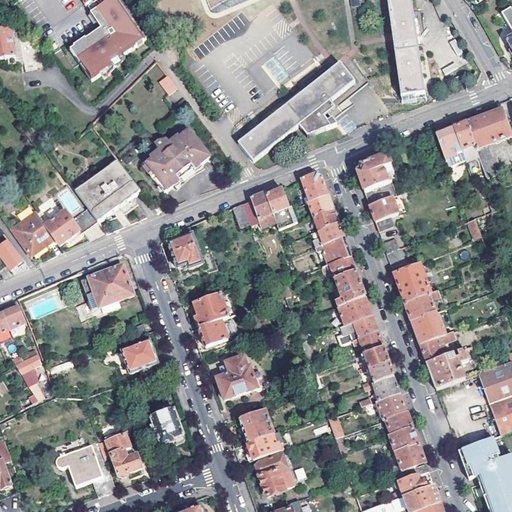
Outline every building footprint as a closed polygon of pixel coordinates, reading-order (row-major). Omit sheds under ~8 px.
[(143,39),(115,0),(78,0),(85,9),(98,0),(99,0),(104,7),(95,14),(101,23),(97,26),(103,34),(101,36),(97,39),(95,36),(86,42),(86,41),(75,49),(75,50),(81,59),(77,62),(93,84),(115,69),(112,66),(137,48),(135,45),(143,39)] [(207,0),(211,10),(227,0),(207,0)] [(387,0),(402,98),(425,95),(414,22),(410,0),(387,0)] [(91,16),(97,26),(101,23),(95,14),(91,16)] [(10,33),(0,34),(0,61),(6,61),(7,68),(22,66),(24,75),(43,72),(40,55),(37,56),(37,54),(14,57),(10,33)] [(135,45),(137,48),(146,42),(143,39),(135,45)] [(71,53),(77,62),(81,59),(75,50),(71,53)] [(355,84),(342,66),(240,144),(254,162),(300,126),(309,137),(337,127),(329,117),(336,111),(330,104),(355,84)] [(178,91),(169,80),(161,86),(169,97),(178,91)] [(24,107),(16,113),(23,122),(31,116),(24,107)] [(511,135),(503,113),(468,126),(480,159),(488,180),(502,175),(491,147),(511,139),(511,135)] [(455,131),(464,156),(467,164),(480,159),(468,126),(455,131)] [(38,152),(42,148),(29,130),(24,133),(38,152)] [(90,130),(80,139),(86,145),(96,136),(90,130)] [(144,168),(165,194),(179,183),(210,157),(188,131),(179,138),(178,136),(169,144),(164,138),(156,143),(155,147),(159,152),(151,159),(151,161),(144,168)] [(438,138),(448,165),(452,163),(450,161),(464,156),(455,131),(438,138)] [(363,189),(370,209),(384,204),(379,190),(394,185),(392,181),(389,182),(387,175),(385,171),(393,168),(389,158),(362,168),(358,175),(363,189)] [(118,164),(76,194),(84,206),(98,224),(104,220),(106,223),(119,218),(124,217),(138,207),(134,202),(135,201),(133,199),(140,194),(118,164)] [(301,181),(307,199),(309,204),(329,197),(327,192),(323,179),(316,176),(301,181)] [(267,198),(277,225),(280,232),(298,225),(293,209),(290,210),(283,192),(272,196),(267,198)] [(261,231),(277,225),(267,198),(266,195),(263,196),(251,201),(252,203),(259,224),(261,231)] [(309,204),(314,219),(334,212),(332,204),(329,197),(309,204)] [(407,214),(401,197),(384,204),(370,209),(372,213),(380,234),(395,228),(392,220),(407,214)] [(301,201),(303,207),(309,204),(307,199),(301,201)] [(157,215),(166,211),(159,203),(151,207),(157,215)] [(243,207),(250,227),(259,224),(252,203),(243,207)] [(500,212),(497,203),(491,205),(494,214),(500,212)] [(80,234),(81,236),(98,224),(84,206),(79,209),(71,215),(68,217),(80,234)] [(31,207),(17,214),(20,219),(34,212),(31,207)] [(241,231),(250,227),(243,207),(234,211),(241,231)] [(319,233),(339,226),(337,218),(334,212),(314,219),(319,233)] [(66,213),(46,227),(56,243),(60,248),(80,234),(68,217),(66,213)] [(12,232),(25,251),(34,245),(40,253),(56,243),(46,227),(37,214),(12,232)] [(476,223),(478,228),(489,224),(486,217),(476,221),(476,223)] [(476,223),(470,225),(474,236),(480,234),(478,228),(476,223)] [(315,243),(317,250),(345,240),(343,237),(339,226),(319,233),(322,240),(315,243)] [(312,236),(315,243),(322,240),(319,233),(312,236)] [(480,234),(474,236),(477,244),(483,242),(480,234)] [(188,268),(189,272),(204,267),(193,237),(169,245),(178,271),(188,268)] [(324,252),(330,268),(352,260),(350,254),(345,240),(317,250),(319,254),(324,252)] [(388,256),(399,252),(395,241),(384,246),(388,256)] [(25,251),(31,259),(40,253),(34,245),(25,251)] [(406,264),(401,251),(399,252),(388,256),(393,270),(406,264)] [(319,254),(324,269),(330,268),(324,252),(319,254)] [(0,272),(8,267),(0,254),(0,272)] [(324,269),(329,284),(357,274),(353,262),(352,260),(330,268),(324,269)] [(82,282),(93,312),(113,305),(135,297),(125,267),(82,282)] [(395,277),(406,306),(432,296),(421,268),(395,277)] [(331,312),(338,309),(366,299),(361,286),(357,274),(329,284),(337,305),(335,305),(329,307),(331,312)] [(281,285),(286,300),(292,298),(287,283),(281,285)] [(432,296),(406,306),(411,320),(412,324),(436,315),(431,302),(433,301),(436,303),(442,300),(439,293),(432,296)] [(199,331),(222,323),(229,320),(221,296),(194,306),(199,320),(196,321),(199,331)] [(344,325),(345,328),(373,318),(369,308),(366,299),(338,309),(344,325)] [(85,302),(75,307),(81,318),(91,313),(85,302)] [(116,313),(113,305),(93,312),(95,320),(116,313)] [(19,309),(5,315),(11,332),(26,326),(19,309)] [(0,316),(0,336),(11,332),(5,315),(0,316)] [(413,327),(421,347),(446,338),(440,320),(438,320),(436,315),(412,324),(413,327)] [(373,318),(345,328),(341,329),(344,338),(357,333),(360,341),(379,334),(374,320),(373,318)] [(222,325),(227,338),(237,335),(232,322),(222,325)] [(303,322),(295,325),(302,344),(306,342),(309,341),(303,322)] [(222,325),(222,323),(199,331),(206,350),(228,342),(227,338),(222,325)] [(130,331),(133,340),(148,335),(144,326),(130,331)] [(361,345),(364,353),(365,357),(384,350),(379,336),(379,334),(360,341),(353,344),(354,348),(361,345)] [(446,338),(421,347),(426,362),(428,366),(455,356),(459,355),(461,354),(460,351),(446,356),(443,348),(442,346),(446,344),(446,346),(457,342),(454,335),(446,338)] [(306,342),(302,344),(307,358),(311,356),(306,342)] [(122,354),(130,377),(142,373),(147,371),(159,367),(151,344),(122,354)] [(371,372),(390,365),(385,352),(384,350),(365,357),(362,358),(363,361),(366,360),(370,369),(371,372)] [(22,358),(24,364),(38,357),(36,352),(22,358)] [(460,367),(470,363),(466,352),(461,354),(459,355),(460,359),(456,360),(455,356),(428,366),(429,370),(437,392),(466,382),(463,372),(462,373),(460,367)] [(17,367),(23,376),(34,370),(42,367),(38,357),(24,364),(17,367)] [(225,403),(259,391),(256,383),(263,380),(260,372),(254,374),(251,368),(249,369),(245,358),(226,365),(230,376),(217,380),(225,403)] [(72,362),(51,370),(53,376),(74,369),(72,362)] [(511,364),(479,377),(501,438),(511,433),(511,364)] [(375,383),(375,385),(395,378),(390,366),(390,365),(371,372),(368,373),(369,376),(372,375),(375,383)] [(34,370),(23,376),(33,393),(39,390),(38,386),(42,384),(34,370)] [(380,403),(401,395),(395,380),(395,378),(375,385),(374,386),(380,403)] [(45,401),(39,390),(33,393),(40,403),(45,401)] [(384,423),(386,422),(408,414),(401,397),(401,395),(380,403),(377,404),(384,423)] [(359,402),(362,409),(372,405),(369,398),(359,402)] [(175,412),(151,420),(154,429),(151,430),(154,438),(157,437),(162,452),(174,447),(174,448),(177,449),(183,447),(185,445),(184,444),(183,440),(185,439),(175,412)] [(240,422),(248,446),(274,436),(266,413),(240,422)] [(392,437),(413,430),(409,418),(408,414),(386,422),(392,437)] [(334,419),(329,421),(334,434),(336,440),(341,438),(334,419)] [(390,438),(396,455),(419,447),(416,438),(413,430),(392,437),(390,438)] [(274,436),(248,446),(244,447),(245,449),(243,451),(244,455),(247,456),(250,463),(283,452),(282,448),(280,449),(278,446),(284,444),(280,434),(274,436)] [(126,436),(106,443),(119,479),(121,478),(122,480),(129,477),(129,476),(143,470),(138,456),(134,458),(126,436)] [(341,438),(336,440),(341,455),(347,453),(341,438)] [(511,511),(511,457),(498,462),(497,459),(500,457),(494,440),(462,452),(467,467),(471,466),(475,478),(477,478),(480,477),(483,485),(486,483),(496,510),(493,511),(492,511),(511,511)] [(12,488),(5,465),(12,462),(5,443),(0,445),(0,490),(0,492),(12,488)] [(412,468),(425,464),(419,447),(396,455),(402,474),(395,477),(397,484),(399,484),(419,477),(429,473),(426,466),(413,471),(412,468)] [(116,493),(102,455),(94,457),(91,449),(60,461),(57,463),(56,465),(55,469),(57,473),(60,475),(63,476),(66,475),(70,474),(76,489),(92,483),(98,499),(116,493)] [(459,453),(469,480),(475,478),(471,466),(467,467),(462,452),(459,453)] [(388,458),(395,477),(402,474),(396,455),(388,458)] [(286,493),(286,492),(281,477),(290,473),(285,457),(284,457),(283,456),(259,465),(257,468),(257,471),(267,499),(286,493)] [(298,481),(306,478),(302,467),(294,470),(298,481)] [(281,477),(286,492),(296,488),(290,473),(281,477)] [(399,484),(404,499),(428,491),(424,481),(421,483),(419,477),(399,484)] [(480,485),(490,511),(493,511),(496,510),(486,483),(483,485),(480,485)] [(409,511),(425,511),(441,506),(437,494),(435,489),(428,491),(404,499),(407,507),(409,511)] [(391,504),(394,511),(407,507),(404,499),(391,504)]
